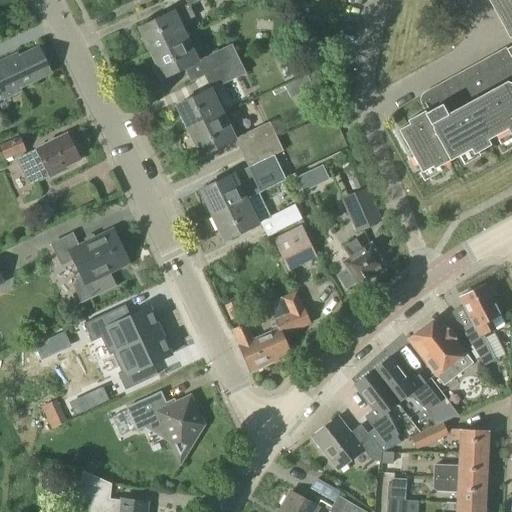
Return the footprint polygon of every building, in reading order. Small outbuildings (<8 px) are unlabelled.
[(511,0),(481,0),(482,0),(486,0),(509,39),(511,39),(511,41),(510,46),(420,95),(419,96),(418,98),(418,100),(419,102),(419,104),(413,107),(418,116),(407,121),(409,125),(398,131),(421,174),(432,168),(434,170),(449,162),(470,150),(473,155),(490,146),(487,141),(506,130),(509,135),(511,134),(511,0)] [(151,55),(185,38),(179,25),(193,18),(187,6),(173,13),(138,29),(151,55)] [(185,38),(151,55),(163,80),(183,70),(197,64),(185,38)] [(222,85),(244,74),(230,46),(209,56),(222,85)] [(50,74),(38,48),(7,63),(6,60),(0,62),(0,90),(4,99),(21,91),(20,88),(50,74)] [(333,105),(346,99),(334,74),(321,81),(333,105)] [(188,133),(223,116),(211,91),(176,107),(188,133)] [(223,116),(188,133),(200,158),(234,141),(223,116)] [(245,153),(275,138),(268,123),(238,137),(245,153)] [(49,179),(66,171),(65,168),(78,162),(66,135),(37,149),(36,151),(25,156),(38,182),(48,177),(49,179)] [(275,138),(245,153),(252,166),(282,152),(275,138)] [(0,155),(2,160),(24,151),(18,139),(0,146),(0,155)] [(310,190),(303,175),(294,179),(301,194),(310,190)] [(211,217),(245,201),(233,176),(199,192),(211,217)] [(355,191),(365,187),(360,176),(350,180),(355,191)] [(354,233),(380,222),(366,188),(340,200),(354,233)] [(79,205),(90,225),(116,210),(104,190),(79,205)] [(245,201),(211,217),(223,242),(257,226),(245,201)] [(269,217),(267,218),(274,233),(300,220),(293,205),(269,217)] [(287,272),(316,259),(301,226),(272,240),(287,272)] [(129,264),(112,229),(77,246),(71,234),(49,244),(59,267),(73,260),(81,277),(77,279),(75,287),(82,303),(116,286),(116,285),(114,286),(108,274),(129,264)] [(363,250),(356,240),(343,249),(350,259),(343,264),(359,287),(362,285),(363,287),(369,282),(368,281),(373,277),(372,276),(386,267),(370,245),(363,250)] [(471,293),(459,299),(472,325),(478,337),(492,330),(493,329),(495,330),(502,327),(503,324),(490,300),(493,298),(494,295),(490,288),(487,287),(485,288),(484,286),(480,288),(478,288),(473,290),(471,293)] [(289,352),(282,337),(310,325),(296,294),(268,306),(277,327),(272,329),(274,333),(254,342),(246,325),(232,331),(240,349),(238,349),(250,373),(278,361),(276,358),(289,352)] [(230,322),(242,317),(235,301),(223,307),(230,322)] [(115,311),(85,325),(93,342),(102,338),(110,355),(113,354),(160,332),(148,308),(129,317),(120,321),(115,311)] [(437,318),(407,341),(443,387),(473,364),(437,318)] [(160,332),(113,354),(122,374),(118,376),(126,391),(149,380),(144,370),(152,367),(172,357),(160,332)] [(48,339),(55,354),(70,347),(63,333),(48,339)] [(484,339),(470,346),(483,367),(495,361),(484,339)] [(390,359),(372,372),(396,404),(407,396),(427,412),(438,403),(418,376),(408,383),(390,359)] [(372,372),(354,386),(372,410),(364,417),(385,444),(394,437),(397,436),(385,412),(396,404),(372,372)] [(85,395),(91,409),(108,401),(102,388),(85,395)] [(167,408),(160,394),(126,409),(137,432),(146,428),(147,431),(156,436),(165,432),(176,457),(184,457),(203,426),(190,398),(167,408)] [(50,430),(65,423),(54,401),(40,409),(50,430)] [(448,404),(436,413),(443,422),(457,416),(448,404)] [(337,418),(310,438),(336,471),(362,451),(369,461),(379,462),(380,452),(376,447),(368,438),(358,445),(349,434),(337,418)] [(385,444),(384,445),(373,430),(366,435),(368,438),(380,452),(381,453),(399,444),(394,437),(385,444)] [(457,456),(486,457),(487,432),(459,431),(447,430),(446,439),(458,440),(457,456)] [(415,451),(428,444),(422,432),(417,435),(409,439),(415,451)] [(484,482),(486,457),(457,456),(457,467),(432,465),(432,479),(484,482)] [(145,511),(147,505),(110,500),(112,486),(81,472),(78,497),(90,499),(88,511),(145,511)] [(483,507),(484,482),(432,479),(431,489),(434,493),(456,493),(455,505),(483,507)] [(387,482),(385,500),(403,502),(405,481),(392,480),(387,482)] [(289,493),(278,511),(314,511),(317,508),(289,493)] [(362,511),(337,497),(327,511),(362,511)] [(385,500),(384,511),(402,511),(403,502),(385,500)]
